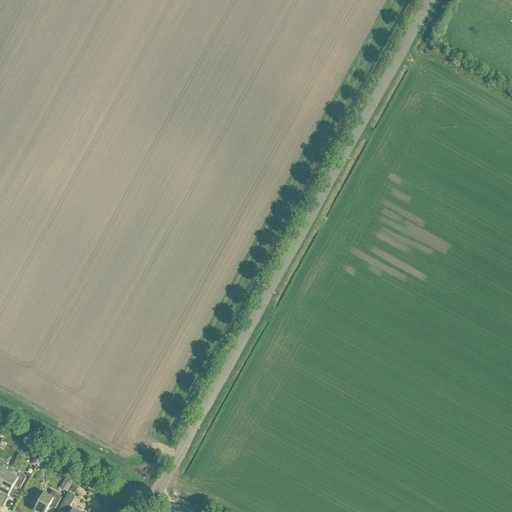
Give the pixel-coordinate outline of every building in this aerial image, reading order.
[(0,490),(11,470),(12,468),(0,461),(0,490)] [(15,486),(20,489),(26,478),(11,470),(0,490),(0,493),(8,498),(15,486)] [(61,490),(67,494),(72,484),(66,481),(61,490)] [(55,509),(61,499),(56,496),(57,494),(53,491),(49,497),(44,494),(41,498),(36,495),(31,505),(36,508),(33,511),(46,511),(50,506),(55,509)] [(76,511),(73,510),(73,511),(70,509),(76,498),(68,494),(59,511),(60,511),(76,511)]
